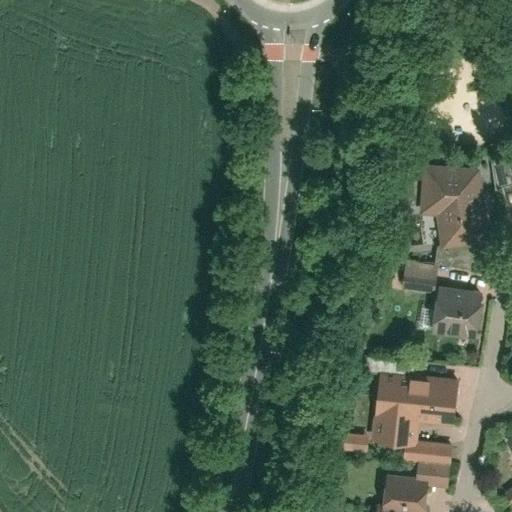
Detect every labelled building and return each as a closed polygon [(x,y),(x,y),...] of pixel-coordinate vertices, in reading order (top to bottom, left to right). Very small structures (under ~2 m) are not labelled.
[(486,159),(494,184),(509,179),(501,154),(486,159)] [(489,238),(479,163),(422,157),(422,210),(438,211),(441,242),(489,238)] [(428,289),(435,264),(402,256),(396,281),(428,289)] [(483,288),(438,283),(433,330),(478,335),(483,288)] [(454,420),(457,373),(375,368),(371,437),(403,439),(416,440),(418,417),(454,420)] [(339,447),(363,448),(364,432),(340,431),(339,447)] [(416,440),(403,439),(402,457),(416,457),(415,471),(385,470),(384,502),(376,501),(375,511),(425,511),(427,481),(448,482),(450,441),(416,440)]
